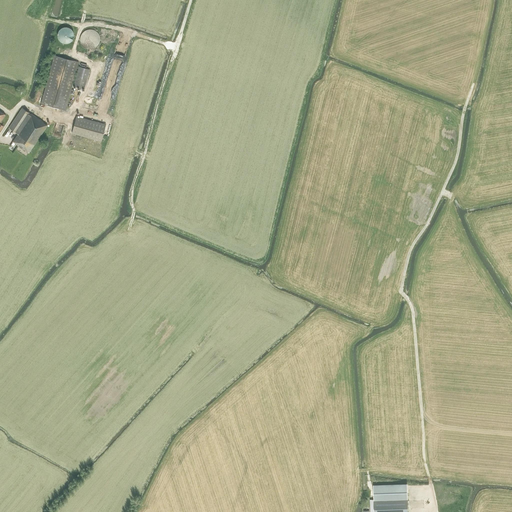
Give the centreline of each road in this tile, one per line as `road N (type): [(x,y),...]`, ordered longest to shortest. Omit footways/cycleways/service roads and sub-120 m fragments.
road 1 (track): [(474,83),(457,157),(410,249),(401,290),(413,314),(430,511)]
road 2 (track): [(191,0),(130,191),(131,222)]
road 3 (track): [(176,47),(86,24),(73,54),(94,69),(88,90),(67,117),(46,111)]
